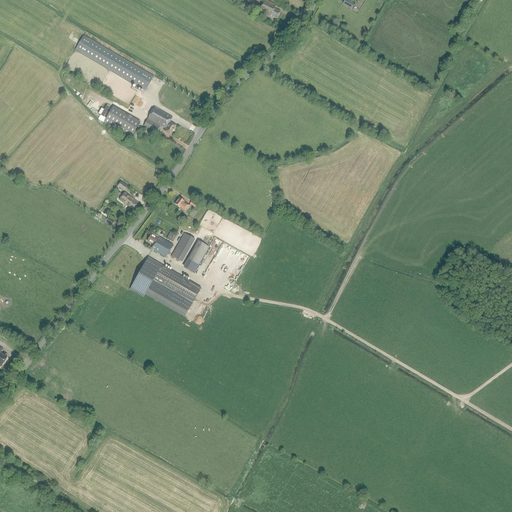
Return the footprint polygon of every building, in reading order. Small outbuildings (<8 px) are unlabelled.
[(276,19),(280,12),(274,9),(276,5),(265,0),(264,0),(259,11),(270,17),(270,16),(276,19)] [(347,0),(344,0),(342,4),(351,9),(354,4),(347,0)] [(145,90),(153,77),(83,36),(75,49),(145,90)] [(140,122),(113,107),(103,123),(130,138),(140,122)] [(170,135),(176,126),(169,122),(172,118),(154,107),(143,126),(156,133),(160,127),(162,127),(166,129),(164,131),(170,135)] [(127,186),(121,181),(117,186),(124,191),(127,186)] [(133,209),(138,203),(124,193),(119,199),(128,206),(129,206),(133,209)] [(185,211),(189,206),(184,202),(184,201),(182,200),(179,198),(177,201),(176,201),(175,203),(175,204),(179,208),(180,207),(185,211)] [(102,216),(100,218),(109,225),(111,221),(107,218),(107,219),(102,216)] [(171,232),(167,239),(173,242),(176,235),(171,232)] [(166,258),(173,245),(158,237),(151,233),(147,241),(153,245),(151,249),(166,258)] [(182,262),(195,240),(185,234),(172,256),(182,262)] [(208,247),(200,242),(186,267),(194,272),(208,247)] [(185,317),(201,289),(148,258),(130,289),(143,297),(145,294),(185,317)]
